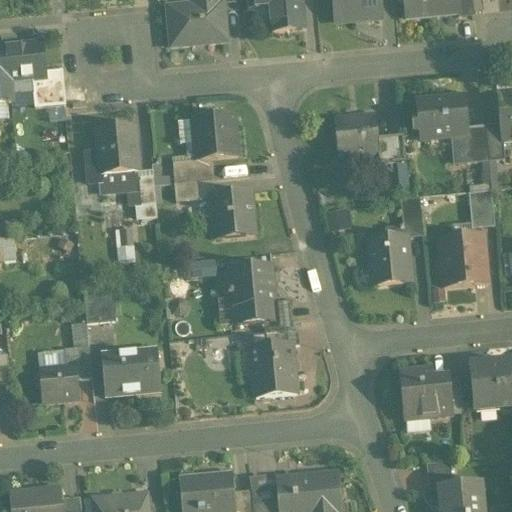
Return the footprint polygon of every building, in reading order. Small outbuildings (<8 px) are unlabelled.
[(195,0),(197,9),(168,12),(172,49),(225,44),(221,8),(219,8),(217,0),(195,0)] [(234,0),(217,0),(219,8),(221,8),(235,7),(234,0)] [(246,0),(248,12),(268,10),(271,36),(303,33),(299,0),(246,0)] [(332,0),(334,26),(354,24),(353,22),(381,20),(378,0),(332,0)] [(402,0),(405,23),(457,18),(456,12),(458,12),(457,0),(402,0)] [(471,0),(457,0),(458,12),(456,12),(457,18),(457,22),(473,21),(471,0)] [(41,47),(2,51),(5,86),(9,85),(32,83),(45,82),(44,75),(41,47)] [(2,51),(0,51),(0,107),(6,107),(10,102),(10,100),(9,85),(5,86),(2,51)] [(44,75),(45,82),(32,83),(34,112),(65,109),(62,74),(44,75)] [(32,83),(9,85),(10,100),(22,99),(25,103),(26,113),(34,112),(32,83)] [(511,89),(495,91),(499,130),(501,148),(502,148),(511,147),(511,89)] [(460,102),(418,106),(422,143),(464,139),(460,102)] [(374,119),(333,123),(337,165),(378,161),(376,143),(374,119)] [(233,120),(191,124),(195,165),(237,161),(233,120)] [(135,129),(94,133),(96,156),(85,157),(88,188),(100,186),(100,179),(116,178),(136,176),(140,175),(135,129)] [(499,130),(484,131),(487,167),(504,165),(502,148),(501,148),(499,130)] [(471,143),(463,144),(466,169),(487,167),(484,131),(470,132),(471,143)] [(402,140),(376,143),(378,161),(379,169),(405,166),(402,140)] [(212,169),(172,173),(174,189),(213,185),(212,169)] [(136,176),(116,178),(118,196),(138,194),(137,182),(136,176)] [(152,180),(137,182),(138,194),(141,224),(156,222),(152,180)] [(213,185),(174,189),(175,206),(209,203),(209,202),(215,201),(213,185)] [(490,196),(467,198),(471,234),(494,232),(490,196)] [(215,201),(209,202),(209,203),(213,243),(255,239),(251,198),(215,201)] [(419,203),(399,204),(402,231),(384,232),(385,244),(404,242),(405,243),(422,241),(419,203)] [(329,216),(332,235),(354,232),(351,213),(329,216)] [(118,234),(120,266),(137,265),(136,245),(128,245),(127,233),(118,234)] [(482,241),(438,245),(443,293),(487,288),(482,241)] [(385,244),(368,246),(372,291),(409,287),(405,243),(404,242),(385,244)] [(270,271),(229,275),(234,329),(261,327),(275,325),(273,308),(270,271)] [(111,297),(83,299),(86,328),(114,326),(111,297)] [(287,306),(273,308),(275,325),(261,327),(262,339),(265,339),(290,336),(287,306)] [(290,336),(265,339),(266,351),(290,349),(291,350),(298,350),(297,336),(290,336)] [(266,351),(249,353),(250,354),(253,354),(256,385),(253,385),(254,403),(295,399),(291,350),(290,349),(266,351)] [(88,351),(65,354),(67,372),(75,371),(76,385),(91,383),(88,351)] [(151,355),(103,359),(107,401),(155,397),(151,355)] [(7,360),(0,360),(0,388),(9,388),(7,360)] [(511,366),(470,370),(474,414),(476,414),(476,412),(497,410),(497,412),(511,410),(511,366)] [(67,372),(39,375),(42,407),(78,404),(76,385),(75,371),(67,372)] [(431,374),(400,378),(404,424),(435,421),(432,385),(431,374)] [(448,383),(432,385),(435,421),(451,419),(448,383)] [(449,468),(426,470),(428,495),(438,494),(438,493),(452,491),(449,468)] [(234,511),(231,478),(178,483),(181,511),(234,511)] [(339,511),(337,479),(277,485),(279,511),(339,511)] [(452,491),(438,493),(438,494),(440,511),(482,511),(480,489),(452,491)] [(58,494),(10,499),(11,511),(60,511),(59,505),(58,494)] [(250,496),(237,497),(238,511),(252,511),(252,507),(250,496)] [(148,511),(147,498),(91,503),(91,511),(148,511)] [(79,511),(79,503),(59,505),(60,511),(79,511)]
